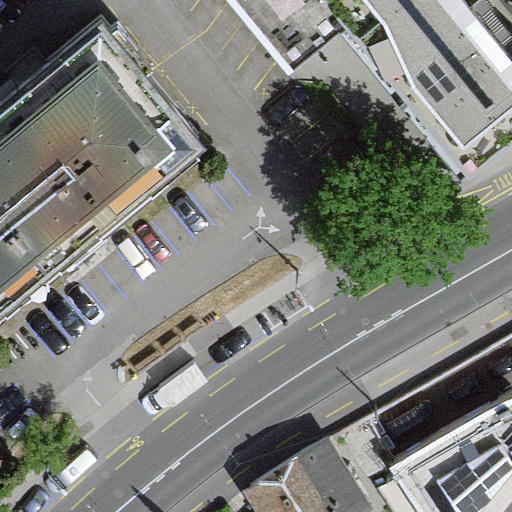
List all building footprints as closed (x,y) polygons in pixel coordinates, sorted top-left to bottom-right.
[(236,0),(276,51),(336,5),(348,21),(374,0),(236,0)] [(511,78),(447,0),(374,0),(348,21),(472,168),(511,137),(511,78)] [(102,15),(0,100),(0,198),(49,258),(201,133),(102,15)] [(0,297),(49,258),(0,198),(0,297)] [(511,377),(495,347),(385,410),(417,465),(511,410),(511,377)] [(358,511),(372,499),(330,436),(253,485),(262,498),(271,511),(358,511)]
